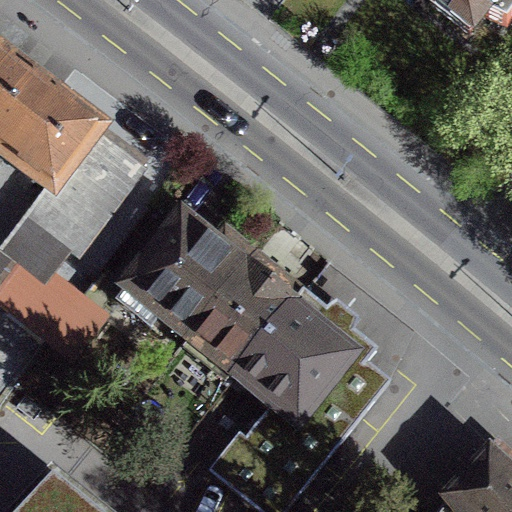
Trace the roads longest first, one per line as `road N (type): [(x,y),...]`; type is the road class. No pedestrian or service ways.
road 1 (secondary): [(113,0),(469,281)]
road 2 (residential): [(328,511),(507,314)]
